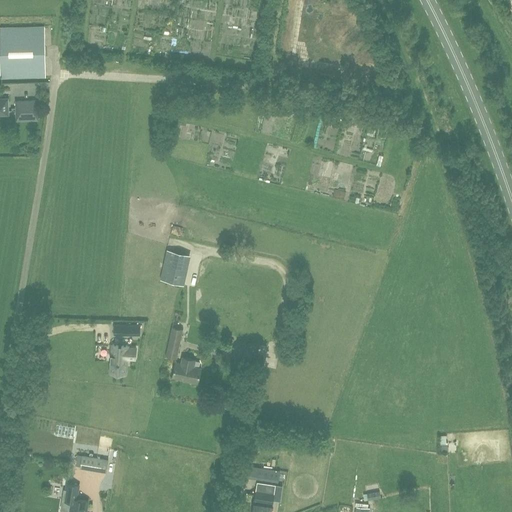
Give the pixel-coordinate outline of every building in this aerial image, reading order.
[(234,13),(251,17),(253,9),(236,5),(234,13)] [(235,25),(236,17),(229,16),(228,25),(235,26),(234,35),(245,37),(246,27),(235,25)] [(44,27),(0,27),(0,31),(1,78),(45,77),(44,27)] [(154,48),(154,33),(141,33),(141,47),(154,48)] [(206,46),(198,46),(198,57),(206,57),(206,46)] [(32,83),(7,83),(6,96),(32,96),(32,83)] [(38,101),(16,102),(16,115),(38,114),(38,101)] [(352,174),(340,174),(341,190),(348,190),(347,183),(363,183),(363,167),(352,167),(352,174)] [(191,255),(166,250),(160,279),(184,285),(191,255)] [(193,302),(234,308),(240,264),(199,258),(193,302)] [(260,344),(273,278),(249,274),(245,295),(246,295),(237,342),(247,344),(247,342),(257,344),(255,351),(258,352),(256,364),(272,368),(277,342),(266,340),(265,345),(260,344)] [(141,292),(136,316),(226,333),(227,325),(202,320),(204,310),(195,308),(196,302),(141,292)] [(122,335),(140,335),(140,325),(122,325),(122,335)] [(183,329),(172,327),(166,357),(176,359),(183,329)] [(110,373),(125,374),(127,358),(135,359),(136,348),(127,348),(128,346),(112,345),(110,373)] [(176,362),(172,377),(198,383),(201,368),(194,366),(195,360),(182,357),(181,364),(176,362)] [(447,437),(437,437),(437,453),(447,453),(447,437)] [(77,455),(75,466),(106,471),(108,460),(77,455)] [(280,471),(252,466),(247,465),(245,477),(250,478),(278,482),(280,471)] [(257,482),(252,511),(271,511),(275,485),(257,482)] [(85,511),(88,501),(77,499),(79,485),(67,483),(64,501),(71,502),(69,511),(85,511)] [(365,499),(380,495),(378,490),(364,494),(365,499)]
